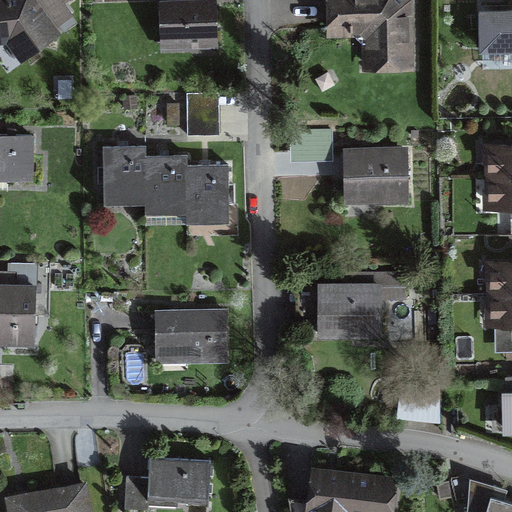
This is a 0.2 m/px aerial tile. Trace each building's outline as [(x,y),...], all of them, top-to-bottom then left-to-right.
[(64,0),(38,0),(32,4),(28,0),(0,0),(0,36),(10,36),(23,53),(52,32),(50,29),(70,14),(61,2),(64,0)] [(217,47),(216,0),(165,0),(167,48),(217,47)] [(331,0),(332,31),(353,30),(353,36),(355,36),(362,44),(367,44),(368,65),(408,64),(407,1),(405,0),(331,0)] [(511,11),(482,12),(482,49),(511,48),(511,11)] [(219,106),(219,92),(187,92),(187,106),(219,106)] [(219,106),(187,106),(187,120),(219,120),(219,106)] [(219,120),(187,120),(187,134),(219,134),(219,120)] [(32,135),(0,133),(0,172),(10,173),(10,179),(30,180),(32,135)] [(490,176),(511,175),(511,144),(510,147),(490,147),(490,176)] [(146,205),(145,155),(146,155),(146,145),(103,146),(104,205),(145,205),(146,205)] [(345,201),(408,200),(407,148),(344,149),(345,201)] [(187,215),(186,165),(187,165),(187,155),(146,155),(145,155),(146,205),(145,205),(145,214),(186,213),(186,215),(187,215)] [(228,164),(187,165),(186,165),(187,215),(186,215),(186,224),(229,223),(228,164)] [(511,175),(490,176),(491,205),(511,204),(511,205),(511,175)] [(511,264),(492,264),(492,293),(511,292),(511,264)] [(0,341),(33,342),(34,285),(16,284),(16,272),(0,271),(0,341)] [(319,335),(380,334),(380,284),(320,285),(319,335)] [(511,346),(511,292),(492,293),(493,322),(499,321),(499,342),(504,347),(511,346)] [(225,311),(157,311),(157,359),(225,358),(225,311)] [(304,431),(330,434),(341,430),(341,429),(346,389),(260,379),(255,425),(268,426),(269,427),(266,445),(301,449),(303,431),(304,431)] [(405,386),(401,414),(437,419),(437,389),(405,386)] [(350,431),(341,430),(330,434),(327,457),(347,460),(350,431)] [(210,459),(150,456),(148,477),(126,476),(125,507),(148,508),(148,504),(177,505),(177,500),(208,502),(210,459)] [(345,511),(346,511),(352,511),(388,511),(393,481),(315,471),(311,500),(288,497),(290,511),(345,511)] [(89,511),(84,483),(8,497),(10,511),(89,511)] [(511,511),(511,501),(490,495),(485,511),(511,511)]
